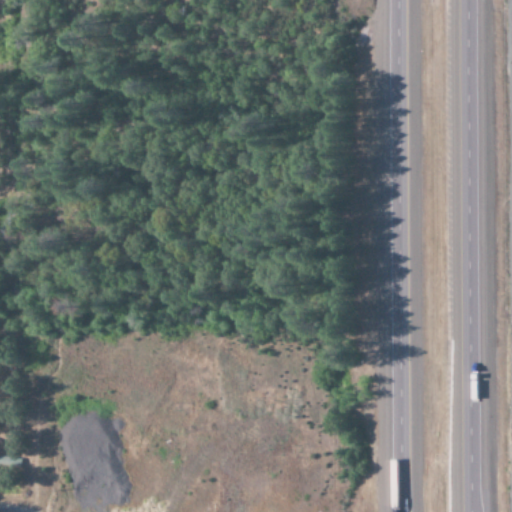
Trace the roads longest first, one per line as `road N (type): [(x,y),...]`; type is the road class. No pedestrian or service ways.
road 1 (motorway): [(398,0),(405,511)]
road 2 (motorway): [(482,511),(480,0)]
